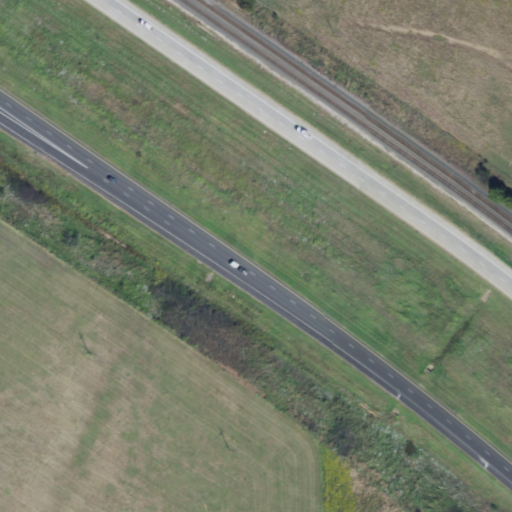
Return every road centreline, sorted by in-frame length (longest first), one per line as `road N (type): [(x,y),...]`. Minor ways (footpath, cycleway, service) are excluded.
road 1 (trunk): [(0,102),(296,298),(511,462)]
road 2 (trunk): [(511,286),(102,0)]
road 3 (trunk): [(0,115),(139,199)]
